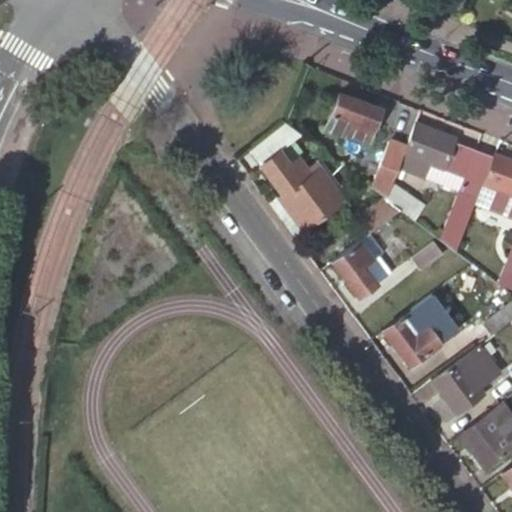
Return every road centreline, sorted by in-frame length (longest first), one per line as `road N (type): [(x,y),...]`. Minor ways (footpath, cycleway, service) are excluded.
road 1 (residential): [(90,0),(463,511)]
road 2 (secondary): [(302,2),(511,84)]
